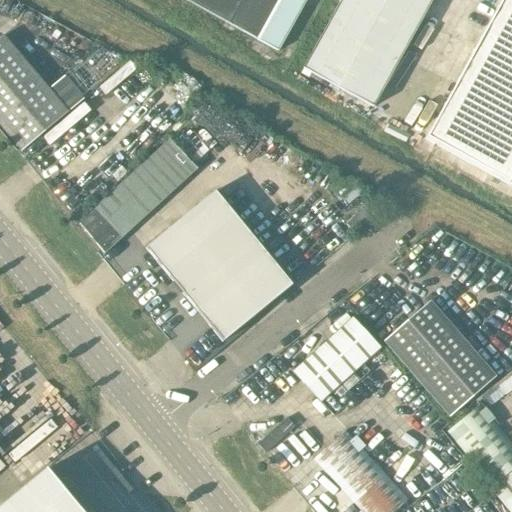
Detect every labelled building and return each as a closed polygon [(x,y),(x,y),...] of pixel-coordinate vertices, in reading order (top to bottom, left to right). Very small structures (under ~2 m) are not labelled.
[(241,0),(185,0),(229,24),(241,0)] [(241,0),(229,24),(278,51),(303,6),(303,0),(241,0)] [(380,0),(340,0),(303,68),(373,107),(420,22),(380,0)] [(380,0),(420,22),(432,0),(380,0)] [(511,186),(511,0),(501,0),(425,139),(511,186)] [(84,98),(64,75),(49,88),(3,35),(0,37),(0,124),(23,151),(69,112),(68,111),(84,98)] [(106,256),(197,171),(169,141),(78,225),(106,256)] [(215,192),(145,248),(222,342),(292,285),(215,192)] [(375,198),(346,224),(354,232),(383,207),(375,198)] [(448,422),(498,381),(434,306),(385,348),(448,422)] [(353,317),(292,371),(320,402),(381,348),(353,317)] [(511,441),(482,404),(448,431),(493,488),(511,510),(511,441)] [(265,453),(294,427),(286,418),(257,444),(265,453)] [(335,482),(307,505),(313,511),(396,511),(409,502),(350,433),(316,460),(335,482)] [(0,511),(79,511),(45,470),(0,506),(0,511)]
